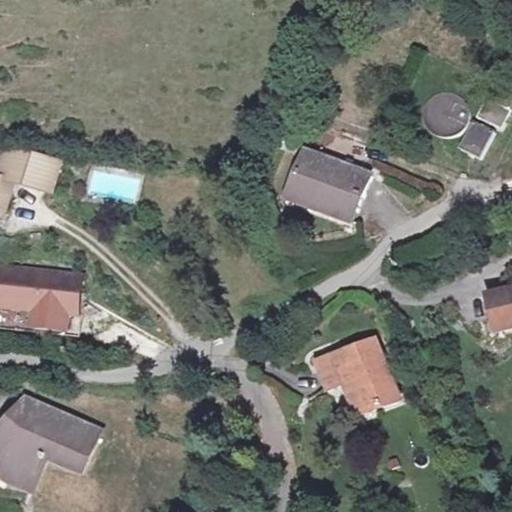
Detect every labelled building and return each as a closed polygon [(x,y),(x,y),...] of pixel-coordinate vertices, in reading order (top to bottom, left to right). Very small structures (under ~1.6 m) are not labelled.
[(426,110),(425,122),(429,131),(437,137),(447,140),(457,138),(465,133),(470,124),(471,117),(469,107),(466,103),(459,96),(449,94),(439,95),(431,101),(426,110)] [(502,130),(511,110),(486,98),(477,118),(502,130)] [(482,160),(495,133),(475,123),(461,150),(482,160)] [(53,194),(59,164),(39,159),(8,151),(1,180),(0,179),(0,214),(5,216),(13,184),(53,194)] [(59,164),(61,156),(41,151),(39,159),(59,164)] [(359,214),(372,176),(353,169),(346,167),(306,152),(288,201),(312,210),(316,198),(359,214)] [(353,169),(355,163),(348,161),(346,167),(353,169)] [(359,214),(316,198),(312,210),(354,226),(359,214)] [(79,316),(83,278),(0,269),(0,307),(37,312),(35,329),(68,332),(70,315),(79,316)] [(511,292),(490,298),(500,333),(511,329),(511,292)] [(400,400),(376,341),(344,355),(347,361),(338,365),(335,358),(319,365),(330,391),(345,385),(359,417),(400,400)] [(347,361),(344,355),(335,358),(338,365),(347,361)] [(82,474),(100,433),(26,400),(23,407),(20,414),(17,412),(10,420),(20,428),(16,433),(7,427),(0,435),(0,471),(36,487),(48,459),(82,474)]
